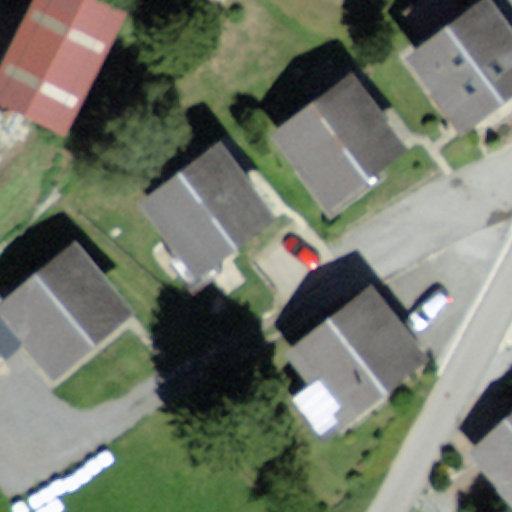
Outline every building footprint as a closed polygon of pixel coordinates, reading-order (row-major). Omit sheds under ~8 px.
[(115,18),(78,0),(24,0),(0,48),(0,113),(54,141),(115,18)] [(511,48),(477,0),(468,0),(389,57),(448,138),(511,92),(511,48)] [(341,77),(263,137),(321,212),(399,152),(341,77)] [(209,140),(124,202),(177,275),(262,213),(209,140)] [(67,243),(0,298),(0,323),(42,375),(122,309),(67,243)] [(410,361),(354,291),(271,356),(327,426),(410,361)] [(511,511),(511,397),(449,450),(501,511),(511,511)]
